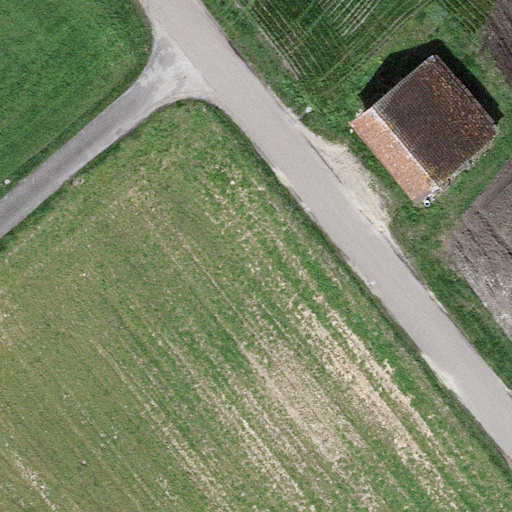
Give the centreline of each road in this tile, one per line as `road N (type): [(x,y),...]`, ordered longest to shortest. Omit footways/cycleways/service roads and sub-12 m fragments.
road 1 (unclassified): [(162,0),(511,432)]
road 2 (track): [(195,41),(0,213)]
